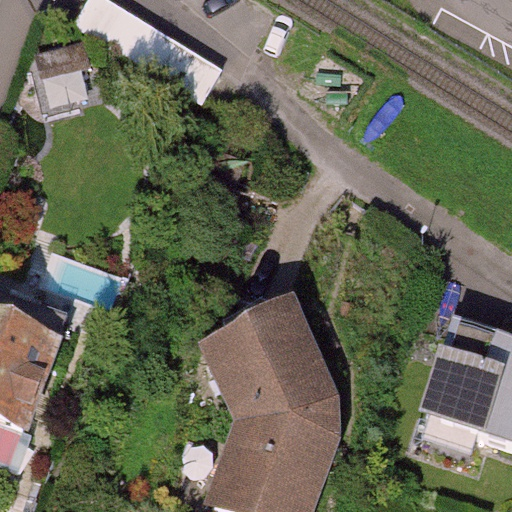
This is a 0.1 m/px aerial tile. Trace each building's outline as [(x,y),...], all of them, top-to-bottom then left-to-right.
[(219,82),(100,8),(86,31),(205,105),(219,82)] [(89,75),(82,51),(38,62),(45,86),(89,75)] [(243,170),(215,157),(192,209),(220,221),(243,170)] [(66,330),(0,305),(0,433),(24,442),(66,330)] [(245,435),(333,449),(329,410),(292,326),(233,305),(211,363),(245,435)] [(511,460),(511,359),(450,338),(415,436),(509,469),(511,460)] [(216,511),(310,511),(333,449),(245,435),(216,511)]
